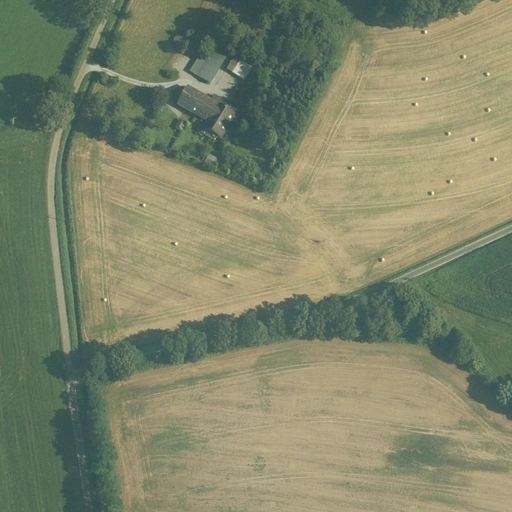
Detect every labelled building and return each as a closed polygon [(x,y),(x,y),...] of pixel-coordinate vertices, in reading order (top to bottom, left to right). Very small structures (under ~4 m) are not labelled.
[(178,45),(182,36),(176,33),(172,43),(178,45)] [(212,51),(208,58),(221,66),(225,59),(212,51)] [(191,72),(197,76),(206,62),(199,58),(191,72)] [(221,66),(208,58),(206,62),(197,76),(210,84),(221,66)] [(252,69),(234,58),(227,70),(244,81),(252,69)] [(252,69),(244,81),(252,86),(260,74),(252,69)] [(210,103),(188,90),(179,105),(208,122),(218,107),(210,103)] [(230,105),(214,96),(210,103),(218,107),(226,111),(230,105)] [(226,111),(218,107),(208,122),(204,130),(220,140),(234,116),(226,111)]
